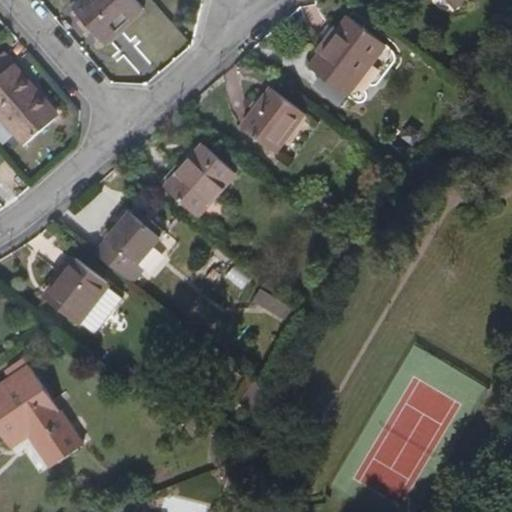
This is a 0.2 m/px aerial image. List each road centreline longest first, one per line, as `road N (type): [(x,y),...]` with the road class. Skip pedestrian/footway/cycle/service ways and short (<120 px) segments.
road 1 (residential): [(116,126),(206,54),(235,0)]
road 2 (residential): [(8,0),(116,126)]
road 3 (residential): [(0,226),(116,126)]
